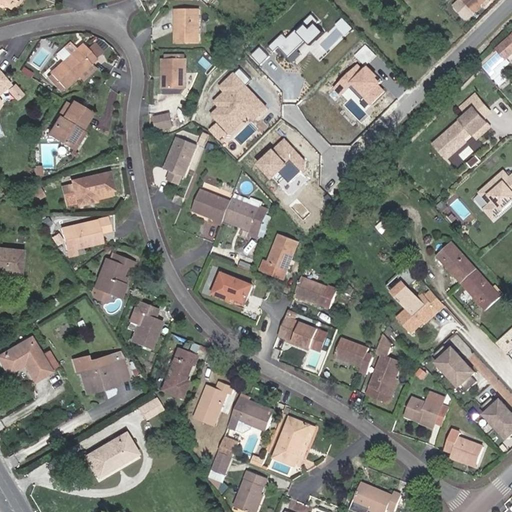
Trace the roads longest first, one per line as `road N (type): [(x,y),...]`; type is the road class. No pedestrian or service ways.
road 1 (residential): [(472,511),(364,425),(269,374),(195,310),(154,232),(133,124),(136,63),(107,24),(84,19),(0,35)]
road 2 (unknown): [(269,62),(294,119),(331,154),(354,154),(511,1)]
road 3 (unknown): [(0,475),(129,391)]
